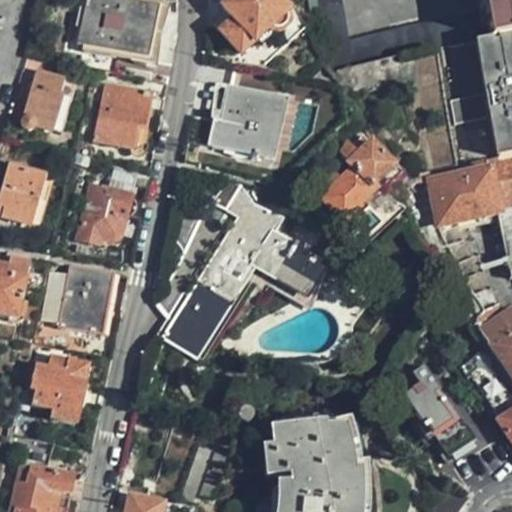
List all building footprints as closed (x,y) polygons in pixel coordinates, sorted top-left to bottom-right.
[(147,61),(158,8),(119,0),(87,0),(78,45),(147,61)] [(233,0),(224,9),(234,21),(220,33),(239,54),(283,14),(270,0),(233,0)] [(511,0),(313,0),(319,35),(338,66),(435,49),(511,34),(511,0)] [(511,34),(435,49),(458,165),(486,160),(493,158),(509,155),(511,154),(511,34)] [(49,46),(29,42),(25,56),(46,60),(49,46)] [(234,73),(202,67),(200,75),(188,147),(266,160),(277,99),(231,89),(234,73)] [(59,95),(63,81),(36,74),(22,124),(26,130),(30,131),(34,130),(36,128),(52,132),(63,97),(59,95)] [(141,148),(150,93),(103,85),(94,139),(141,148)] [(391,169),(361,138),(351,147),(348,144),(340,156),(353,170),(340,183),(332,175),(313,192),(341,220),(349,226),(368,210),(362,204),(375,192),(371,188),(391,169)] [(511,154),(509,155),(511,171),(511,206),(496,209),(497,214),(510,275),(511,274),(511,154)] [(493,158),(486,160),(488,168),(429,178),(438,224),(456,221),(497,214),(496,209),(511,206),(511,171),(509,155),(493,158)] [(0,215),(32,224),(45,174),(8,165),(0,192),(0,204),(1,205),(0,206),(0,215)] [(32,224),(0,215),(0,231),(11,235),(14,224),(38,231),(52,176),(45,174),(32,224)] [(255,196),(240,181),(225,202),(247,217),(192,301),(186,298),(163,334),(195,354),(247,274),(256,279),(264,267),(306,293),(323,267),(271,233),(282,215),(255,196)] [(93,183),(78,239),(93,243),(95,239),(103,240),(115,243),(122,239),(127,216),(132,218),(137,199),(131,198),(132,193),(93,183)] [(181,250),(202,215),(189,207),(174,234),(181,250)] [(456,221),(438,224),(455,266),(467,286),(489,308),(493,305),(473,240),(465,242),(456,221)] [(75,254),(98,259),(103,240),(95,239),(93,243),(78,239),(75,254)] [(0,263),(16,267),(19,253),(1,250),(0,256),(0,263)] [(0,314),(19,319),(31,256),(19,253),(16,267),(0,263),(0,314)] [(104,336),(117,272),(71,264),(58,326),(104,336)] [(489,308),(476,314),(473,318),(473,324),(475,331),(511,382),(511,313),(510,311),(498,318),(493,305),(489,308)] [(427,331),(436,344),(448,336),(438,324),(427,331)] [(511,395),(478,348),(468,355),(473,361),(470,363),(474,367),(467,372),(500,419),(497,422),(511,442),(511,395)] [(77,424),(89,365),(50,356),(48,367),(35,364),(30,387),(37,389),(34,404),(52,409),(50,418),(77,424)] [(432,379),(425,368),(407,380),(414,391),(395,405),(427,451),(435,447),(448,466),(481,443),(435,378),(432,379)] [(134,405),(129,425),(147,430),(153,411),(134,405)] [(253,412),(247,408),(240,409),(237,415),(236,420),(241,426),(247,427),(252,424),(255,416),(253,412)] [(206,427),(191,422),(188,432),(203,436),(204,434),(206,427)] [(349,474),(342,431),(322,433),(321,426),(272,432),(272,449),(264,450),(264,475),(287,476),(287,488),(277,489),(272,511),(358,511),(359,509),(356,475),(349,474)] [(204,434),(203,436),(183,499),(194,503),(211,453),(216,454),(212,463),(221,467),(231,443),(204,434)] [(67,511),(75,477),(21,465),(13,503),(17,504),(15,511),(67,511)] [(212,497),(220,472),(211,469),(202,494),(212,497)] [(470,498),(456,486),(439,505),(433,511),(459,511),(466,502),(470,498)] [(162,511),(164,506),(128,498),(124,511),(162,511)]
